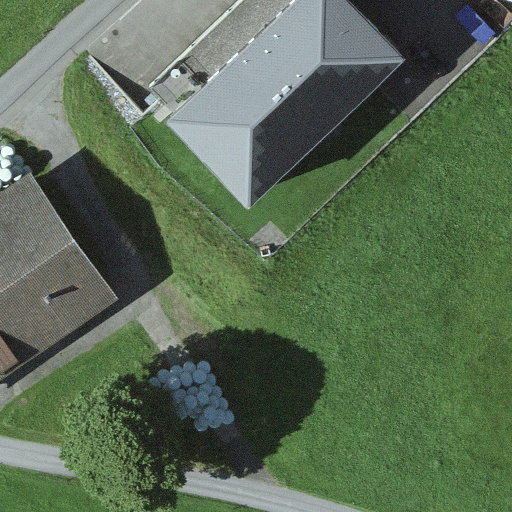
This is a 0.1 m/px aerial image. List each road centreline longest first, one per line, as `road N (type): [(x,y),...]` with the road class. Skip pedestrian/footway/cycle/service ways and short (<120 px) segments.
road 1 (track): [(272,501),(22,84)]
road 2 (unclassified): [(308,511),(0,454)]
road 3 (unclassified): [(0,101),(117,0)]
